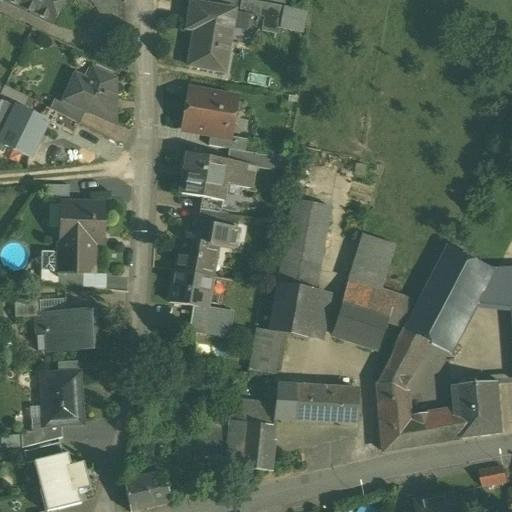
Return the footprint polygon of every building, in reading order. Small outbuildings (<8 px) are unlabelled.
[(2,0),(2,1),(50,24),(61,0),(2,0)] [(236,0),(191,0),(191,4),(234,12),(236,0)] [(282,8),(240,0),(238,15),(263,19),(261,31),(277,34),(282,8)] [(191,4),(186,30),(194,31),(188,67),(223,73),(231,26),(234,12),(191,4)] [(305,15),(289,12),(286,29),(302,32),(305,15)] [(87,82),(74,76),(63,102),(85,111),(114,125),(114,81),(92,71),(87,82)] [(237,100),(188,91),(181,130),(210,135),(230,139),(230,138),(234,117),(239,113),(241,105),(237,100)] [(85,111),(63,102),(62,105),(51,101),(49,110),(57,114),(79,125),(85,111)] [(15,109),(0,141),(0,146),(27,160),(45,123),(15,109)] [(73,137),(79,125),(57,114),(51,126),(73,137)] [(115,161),(122,143),(94,133),(87,151),(115,161)] [(230,138),(230,139),(210,135),(208,147),(228,150),(243,153),(245,141),(230,138)] [(243,153),(228,150),(226,162),(228,163),(253,167),(253,169),(274,173),(276,159),(243,153)] [(226,162),(187,156),(180,196),(202,200),(222,203),(225,186),(228,163),(226,162)] [(253,167),(228,163),(225,186),(249,190),(253,169),(253,167)] [(69,187),(45,187),(44,199),(68,199),(69,187)] [(222,203),(202,200),(200,211),(220,215),(222,203)] [(292,201),(277,285),(312,292),(314,294),(329,208),(292,201)] [(104,207),(68,206),(67,242),(58,242),(58,275),(82,276),(92,276),(93,234),(104,234),(104,207)] [(200,211),(199,211),(197,223),(236,230),(238,218),(220,215),(200,211)] [(197,223),(193,243),(216,247),(216,248),(232,251),(236,230),(197,223)] [(393,246),(361,236),(347,281),(379,291),(393,246)] [(193,243),(180,240),(175,272),(210,278),(216,248),(216,247),(193,243)] [(450,247),(404,334),(431,346),(454,357),(497,271),(450,247)] [(210,278),(175,272),(169,303),(192,308),(205,310),(205,309),(210,278)] [(82,276),(58,275),(58,286),(81,288),(82,276)] [(379,291),(347,281),(340,304),(386,320),(386,321),(401,326),(413,304),(379,293),(379,291)] [(312,292),(277,285),(268,332),(268,333),(269,333),(309,341),(316,298),(314,294),(312,292)] [(38,302),(13,303),(14,319),(39,318),(38,302)] [(386,320),(340,304),(331,335),(377,350),(386,321),(386,320)] [(232,313),(205,309),(205,310),(192,308),(188,333),(228,340),(232,313)] [(95,313),(47,316),(49,353),(97,350),(95,313)] [(285,342),(268,339),(269,333),(268,333),(268,332),(255,330),(247,371),(271,376),(280,372),(285,342)] [(404,334),(374,393),(375,399),(408,392),(431,346),(404,334)] [(511,359),(500,360),(501,378),(511,377),(511,359)] [(78,375),(41,377),(44,427),(61,426),(81,424),(78,375)] [(498,384),(458,388),(461,425),(462,440),(486,437),(502,435),(498,384)] [(296,390),(279,389),(277,389),(274,419),(276,420),(293,421),(296,390)] [(358,393),(296,390),(293,421),(356,423),(358,393)] [(408,392),(375,399),(380,454),(405,449),(406,439),(407,439),(408,433),(443,428),(442,419),(411,424),(408,392)] [(232,401),(228,420),(228,432),(224,468),(269,473),(274,426),(274,419),(275,407),(232,401)] [(172,419),(145,418),(144,430),(154,430),(172,431),(172,419)] [(443,428),(408,433),(407,439),(406,439),(405,449),(462,440),(461,425),(443,428)] [(44,427),(31,427),(31,433),(20,434),(21,450),(61,439),(61,426),(44,427)] [(154,430),(144,430),(141,441),(150,444),(154,430)] [(192,431),(180,431),(179,474),(191,472),(191,471),(192,431)] [(228,432),(192,431),(191,471),(191,472),(224,469),(224,468),(228,432)] [(18,439),(6,440),(7,450),(19,449),(18,439)] [(150,444),(141,441),(135,461),(141,463),(143,458),(146,459),(151,444),(150,444)] [(58,444),(23,453),(26,465),(33,463),(61,456),(58,444)] [(61,456),(33,463),(39,489),(86,476),(83,464),(70,467),(67,455),(61,456)] [(503,469),(479,474),(482,488),(506,483),(503,469)] [(163,474),(122,484),(129,511),(136,511),(170,504),(163,474)] [(86,476),(39,489),(45,511),(52,511),(57,511),(80,505),(77,492),(89,489),(86,476)] [(430,502),(412,505),(413,511),(454,511),(452,496),(429,500),(430,502)]
